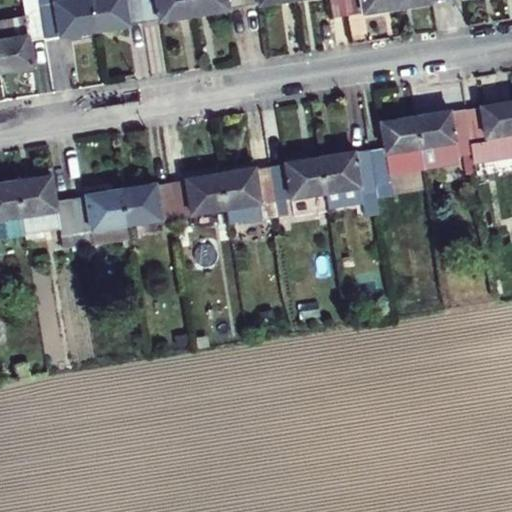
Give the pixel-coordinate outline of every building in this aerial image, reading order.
[(0,66),(26,62),(22,36),(37,34),(32,0),(20,0),(16,1),(18,13),(0,15),(0,66)] [(32,0),(37,34),(87,26),(82,0),(32,0)] [(82,0),(87,26),(137,19),(134,0),(82,0)] [(134,0),(137,19),(187,11),(185,0),(134,0)] [(236,4),(235,0),(185,0),(187,11),(236,4)] [(338,0),(341,16),(391,8),(390,0),(338,0)] [(511,103),(465,111),(471,148),(486,145),(485,140),(511,135),(511,103)] [(415,118),(423,171),(457,166),(455,158),(472,156),(471,148),(465,111),(415,118)] [(386,147),(370,149),(376,188),(425,181),(423,171),(415,118),(382,124),(386,147)] [(320,157),(326,196),(376,188),(370,149),(320,157)] [(267,165),(273,204),(326,196),(320,157),(267,165)] [(219,173),(225,211),(227,227),(276,219),(273,204),(267,165),(219,173)] [(169,181),(175,219),(225,211),(219,173),(169,181)] [(12,181),(21,232),(55,227),(57,237),(73,235),(68,197),(53,199),(50,176),(12,181)] [(0,235),(21,232),(12,181),(0,182),(0,235)] [(118,188),(124,227),(175,219),(169,181),(118,188)] [(68,197),(73,235),(124,227),(118,188),(68,197)]
